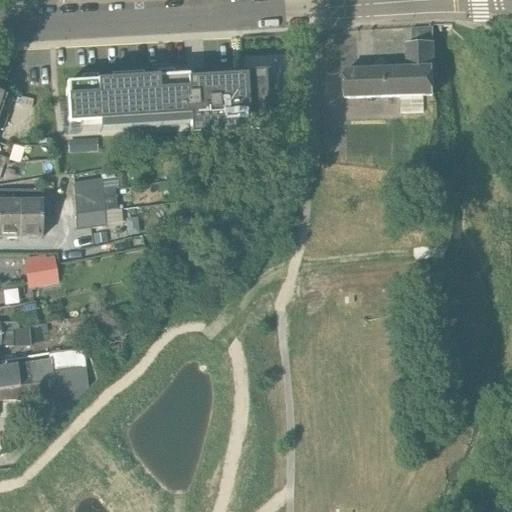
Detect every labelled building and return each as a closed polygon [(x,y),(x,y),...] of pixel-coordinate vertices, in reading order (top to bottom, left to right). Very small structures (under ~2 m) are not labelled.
[(433,30),(412,30),(413,44),(408,44),(409,72),(345,73),(345,99),(404,98),(404,117),(425,116),(424,98),(434,97),(433,30)] [(261,101),(260,75),(61,87),(63,135),(185,128),(186,141),(253,137),(261,101)] [(0,97),(0,129),(3,131),(8,116),(0,112),(5,99),(0,97)] [(97,140),(68,142),(69,154),(97,152),(97,140)] [(177,156),(178,173),(196,173),(195,156),(177,156)] [(75,183),(75,196),(103,192),(102,178),(75,183)] [(0,190),(0,239),(20,240),(21,203),(21,190),(0,190)] [(21,203),(20,240),(42,240),(42,190),(21,190),(21,203)] [(104,212),(103,192),(75,196),(76,215),(104,212)] [(104,212),(76,215),(77,230),(104,225),(104,212)] [(105,234),(93,236),(94,245),(107,243),(105,234)] [(30,290),(44,288),(42,275),(50,274),(48,260),(25,264),(30,290)] [(70,328),(108,322),(106,313),(69,319),(70,328)] [(69,329),(67,320),(60,322),(62,331),(69,329)] [(0,333),(13,330),(18,329),(18,323),(5,324),(0,324),(0,333)] [(13,347),(30,347),(30,329),(18,329),(13,330),(13,346),(13,347)] [(0,347),(13,346),(13,330),(0,333),(0,347)] [(58,420),(88,390),(83,356),(50,361),(53,384),(56,402),(52,402),(58,420)] [(0,392),(49,384),(53,384),(50,361),(0,368),(0,392)] [(49,384),(0,392),(0,401),(35,401),(35,405),(51,403),(49,384)]
